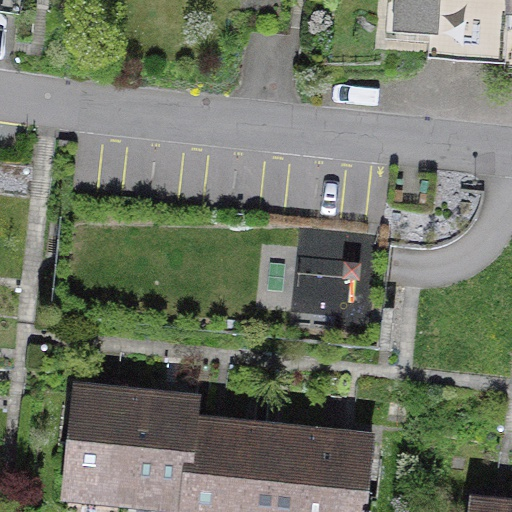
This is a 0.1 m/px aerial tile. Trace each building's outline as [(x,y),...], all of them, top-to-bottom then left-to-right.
[(0,0),(0,14),(49,20),(51,0),(0,0)] [(502,46),(504,0),(403,0),(401,39),(502,46)] [(511,0),(504,0),(502,46),(501,59),(511,60),(511,0)] [(402,174),(76,137),(56,315),(382,352),(402,174)] [(66,498),(123,504),(135,400),(77,394),(66,498)] [(196,407),(135,400),(123,504),(185,511),(194,423),(196,407)] [(243,511),(252,429),(194,423),(185,511),(184,511),(243,511)] [(302,511),(310,435),(252,429),(243,511),(302,511)] [(367,511),(375,443),(310,435),(302,511),(367,511)]
